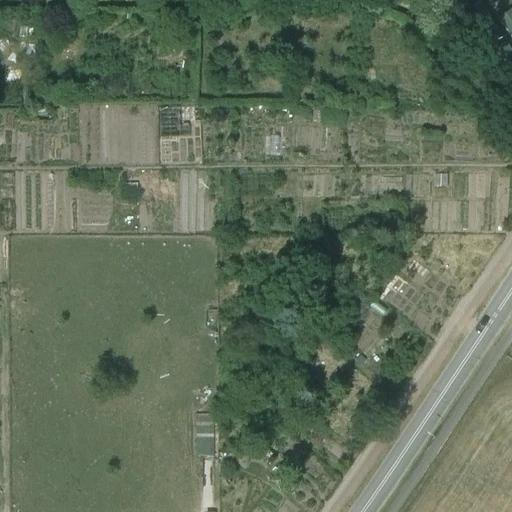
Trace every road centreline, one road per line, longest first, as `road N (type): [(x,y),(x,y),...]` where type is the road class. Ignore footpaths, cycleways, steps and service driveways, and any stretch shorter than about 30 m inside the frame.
road 1 (tertiary): [(358,511),(511,288)]
road 2 (track): [(404,19),(454,59),(511,151)]
